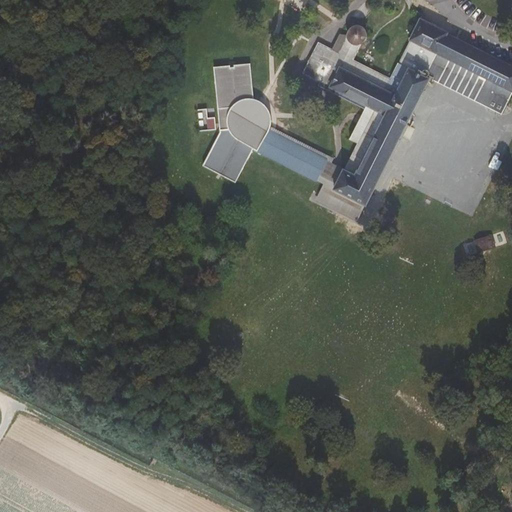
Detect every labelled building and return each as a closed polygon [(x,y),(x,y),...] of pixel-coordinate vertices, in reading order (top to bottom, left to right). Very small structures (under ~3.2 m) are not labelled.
[(233,33),(241,14),(232,10),(224,29),(233,33)] [(449,32),(419,18),(408,40),(409,41),(416,44),(511,92),(511,65),(447,35),(449,32)] [(352,65),(395,86),(405,66),(416,44),(409,41),(399,62),(402,64),(401,65),(398,63),(390,78),(354,60),(362,44),(364,41),(366,39),(367,36),(367,33),(366,29),(363,26),(359,25),(355,25),(351,27),(349,29),(347,32),(346,36),(339,52),(339,59),(352,65)] [(340,34),(332,49),(339,52),(346,36),(340,34)] [(511,95),(511,92),(416,44),(405,66),(395,86),(352,65),(339,59),(339,52),(332,49),(318,42),(302,73),(329,86),(328,88),(339,94),(338,96),(364,109),(349,140),(357,144),(347,162),(343,169),(331,192),(341,196),(364,207),(401,136),(410,141),(415,130),(408,126),(433,81),(434,78),(444,59),(486,81),(474,101),(501,115),(511,95)] [(434,78),(433,81),(474,101),(486,81),(444,59),(434,78)] [(317,183),(328,159),(270,130),(271,126),(272,122),(271,117),(270,113),(268,109),(264,105),(259,101),(254,99),(251,63),(214,67),(219,132),(203,166),(236,183),(253,150),(257,152),(317,183)] [(208,128),(217,129),(217,117),(208,117),(208,128)] [(339,157),(328,159),(317,183),(330,190),(323,205),(357,222),(364,207),(341,196),(331,192),(343,169),(347,162),(339,157)] [(492,233),(475,239),(479,252),(496,246),(492,233)]
